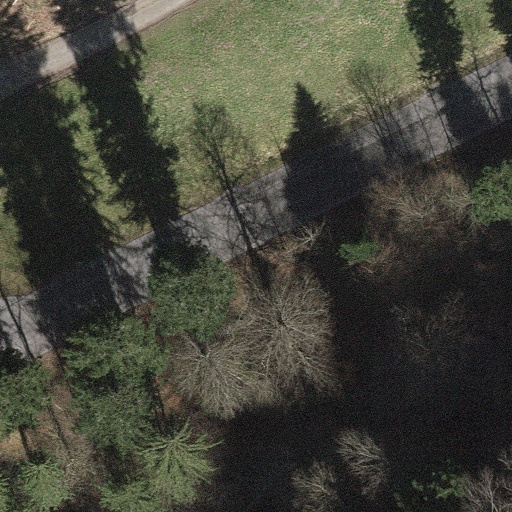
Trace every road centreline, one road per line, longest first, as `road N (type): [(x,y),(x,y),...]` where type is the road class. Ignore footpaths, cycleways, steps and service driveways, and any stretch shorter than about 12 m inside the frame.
road 1 (tertiary): [(0,337),(511,84)]
road 2 (track): [(0,85),(181,0)]
